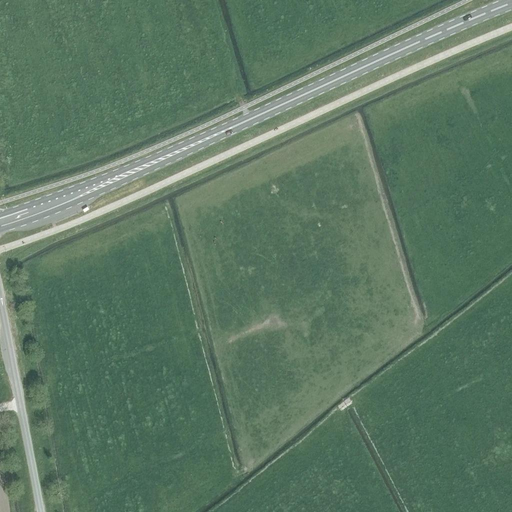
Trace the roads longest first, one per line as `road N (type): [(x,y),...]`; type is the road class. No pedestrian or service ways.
road 1 (primary): [(0,222),(511,3)]
road 2 (unclassified): [(39,511),(0,300)]
